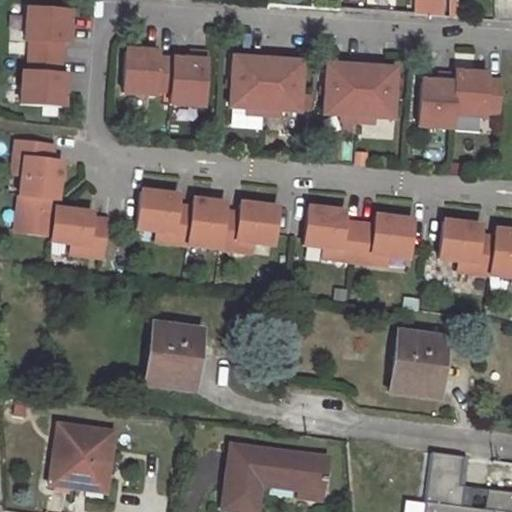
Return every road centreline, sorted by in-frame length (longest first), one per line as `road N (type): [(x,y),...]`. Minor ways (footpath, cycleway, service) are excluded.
road 1 (residential): [(511,193),(117,151),(95,120),(104,39),(120,14),(511,41)]
road 2 (residential): [(309,420),(511,450)]
